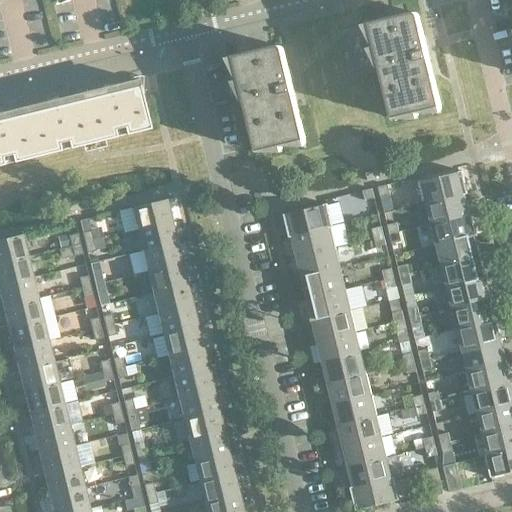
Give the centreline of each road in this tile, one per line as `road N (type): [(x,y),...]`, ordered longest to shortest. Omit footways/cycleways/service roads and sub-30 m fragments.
road 1 (residential): [(303,511),(181,30)]
road 2 (residential): [(0,75),(181,30)]
road 3 (residential): [(511,151),(475,0)]
road 4 (residential): [(181,30),(307,0)]
